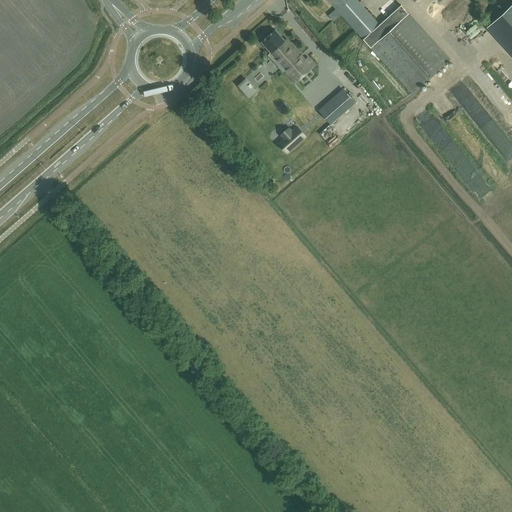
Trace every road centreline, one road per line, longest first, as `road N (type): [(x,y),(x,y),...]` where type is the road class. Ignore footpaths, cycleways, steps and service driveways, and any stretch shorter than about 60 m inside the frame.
road 1 (primary): [(0,214),(144,87)]
road 2 (primary): [(131,72),(0,186)]
